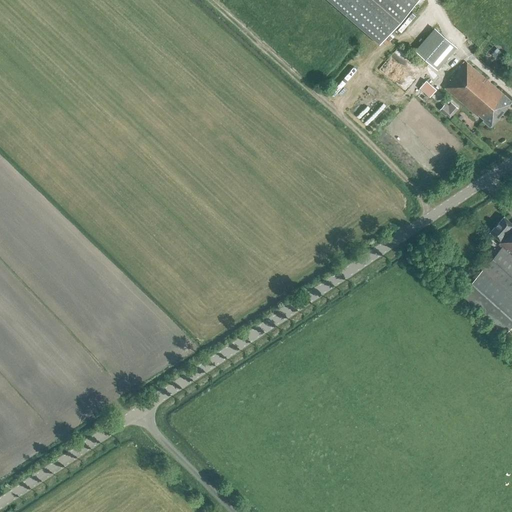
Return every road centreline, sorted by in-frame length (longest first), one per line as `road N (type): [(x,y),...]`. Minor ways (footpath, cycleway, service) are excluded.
road 1 (unclassified): [(138,416),(511,168)]
road 2 (unclassified): [(0,509),(138,416)]
road 3 (unclassified): [(230,511),(138,416)]
